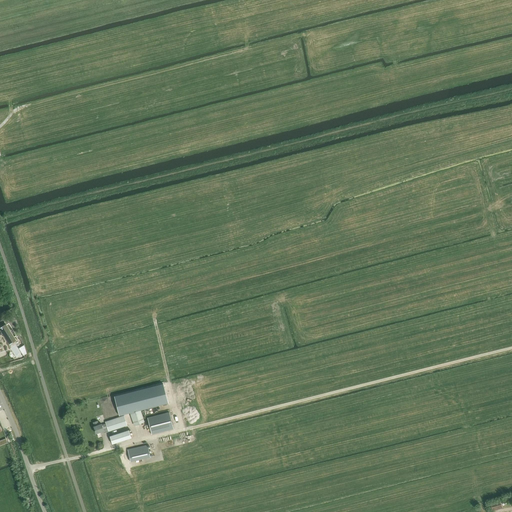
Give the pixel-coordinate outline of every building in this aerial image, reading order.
[(0,345),(1,345),(0,343),(0,335),(3,334),(9,345),(16,341),(7,325),(6,324),(2,326),(1,326),(0,326),(0,345)] [(140,408),(130,412),(134,425),(144,422),(140,408)] [(148,418),(152,434),(173,429),(169,413),(148,418)] [(104,433),(127,425),(124,416),(105,422),(106,424),(102,425),(102,424),(99,425),(98,421),(93,422),(94,426),(96,433),(104,431),(104,433)] [(129,430),(110,436),(112,444),(131,438),(129,430)] [(150,457),(148,446),(148,445),(128,449),(130,461),(150,457)] [(503,508),(501,503),(505,502),(504,499),(500,500),(490,503),(493,511),(503,508)]
